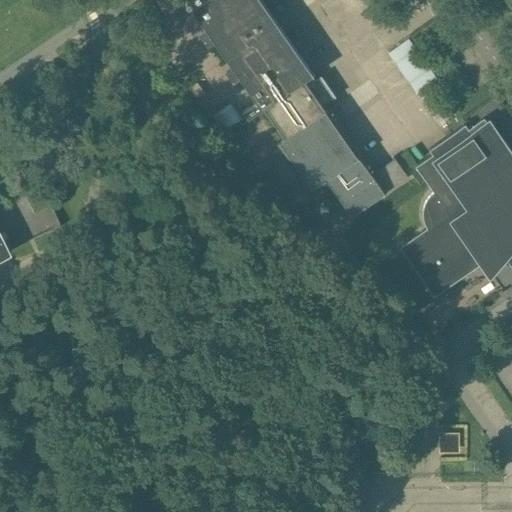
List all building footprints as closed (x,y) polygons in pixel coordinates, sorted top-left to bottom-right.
[(205,0),(192,10),(256,103),(244,112),(249,119),(264,109),(284,139),(279,143),(313,189),(331,177),(356,213),(358,215),(369,207),(368,206),(388,192),(408,177),(394,159),(372,176),(359,158),(364,155),(331,108),(326,111),(322,106),(336,96),(321,75),(315,80),(312,75),(314,74),(261,0),(205,0)] [(391,48),(420,102),(444,90),(415,35),(391,48)] [(430,228),(403,246),(437,296),(487,261),(490,266),(505,256),(511,266),(511,157),(485,118),(471,128),(468,123),(432,148),(435,153),(418,165),(436,191),(435,192),(434,193),(433,194),(432,195),(431,196),(430,198),(429,199),(428,200),(427,202),(427,203),(426,205),(426,206),(426,208),(425,209),(425,211),(425,213),(425,214),(425,216),(425,217),(426,219),(426,220),(427,222),(427,224),(428,225),(429,226),(430,228)] [(0,258),(13,252),(0,227),(0,258)] [(441,451),(462,451),(462,431),(442,431),(441,451)]
